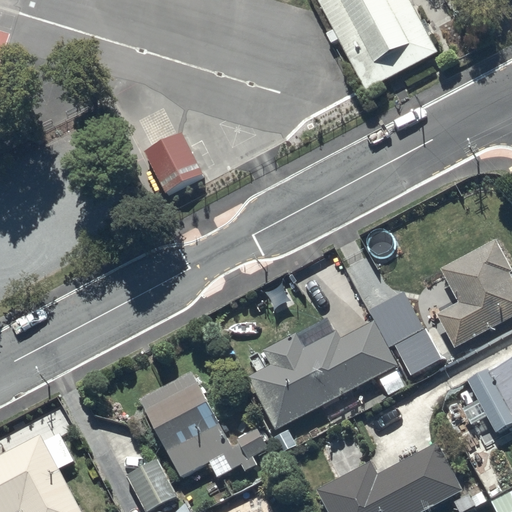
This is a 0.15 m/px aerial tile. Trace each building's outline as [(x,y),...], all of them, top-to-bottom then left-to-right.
[(208,30),(108,0),(38,0),(28,34),(188,83),(191,74),(276,100),(292,50),(210,25),(208,30)] [(436,57),(405,0),(322,0),(372,92),(436,57)] [(470,0),(450,0),(455,8),(470,0)] [(0,78),(14,32),(0,27),(0,78)] [(438,312),(456,346),(511,315),(511,272),(511,271),(511,270),(511,262),(498,237),(443,267),(461,300),(438,312)] [(273,362),(249,375),(278,429),(379,374),(390,395),(406,386),(396,367),(399,365),(375,320),(343,337),(339,329),(312,343),(306,332),(300,335),(298,332),(266,349),(273,362)] [(427,327),(396,344),(413,374),(444,357),(427,327)] [(511,363),(489,377),(486,372),(465,384),(478,407),(462,416),(470,429),(486,420),(495,437),(511,427),(511,363)] [(200,380),(148,407),(183,474),(210,459),(219,475),(244,462),(247,468),(256,463),(252,454),(268,446),(259,428),(240,438),(242,442),(234,446),(200,380)] [(0,511),(18,511),(21,511),(84,511),(62,467),(74,461),(60,433),(47,439),(43,432),(0,453),(0,511)] [(372,458),(318,487),(330,511),(415,511),(463,486),(438,441),(380,473),(372,458)] [(159,458),(128,474),(147,511),(178,495),(159,458)] [(511,511),(511,492),(494,502),(499,511),(511,511)]
